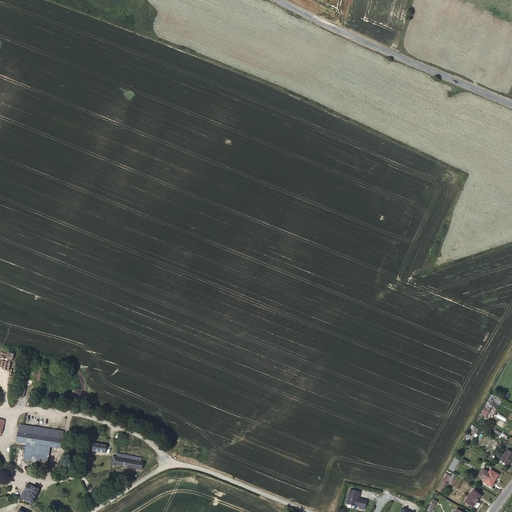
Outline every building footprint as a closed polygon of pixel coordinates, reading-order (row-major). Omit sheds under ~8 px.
[(500,405),(503,400),(492,394),(485,406),(487,407),(486,411),(489,412),(494,402),(500,405)] [(61,448),(63,431),(20,425),(17,441),(26,442),(24,459),(46,463),(49,446),(61,448)] [(93,451),(105,453),(107,446),(94,443),(93,451)] [(508,465),(511,458),(511,452),(507,450),(500,461),(508,465)] [(143,462),(144,458),(117,453),(117,457),(143,462)] [(141,469),(143,462),(117,457),(113,456),(112,464),(141,469)] [(453,471),(459,460),(454,458),(449,469),(453,471)] [(483,482),(491,487),(498,474),(490,470),(489,472),(483,469),(479,476),(484,479),(483,482)] [(452,473),(451,476),(446,473),(442,480),(445,482),(442,486),(445,488),(449,481),(451,482),(455,474),(452,473)] [(32,503),(39,489),(28,484),(23,493),(22,492),(20,498),(32,503)] [(360,492),(350,490),(347,504),(360,507),(359,509),(365,510),(367,501),(361,499),(359,500),(359,499),(360,492)] [(473,507),(481,496),(474,490),(465,501),(473,507)]
